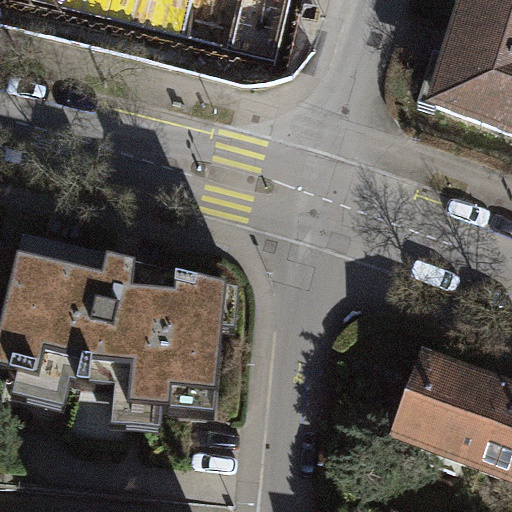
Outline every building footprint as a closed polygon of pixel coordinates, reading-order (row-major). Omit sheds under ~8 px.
[(0,0),(0,10),(289,72),(304,0),(0,0)] [(511,0),(462,0),(428,108),(511,134),(511,0)] [(215,296),(15,244),(0,308),(0,375),(23,380),(75,388),(122,393),(120,411),(204,417),(215,296)] [(506,391),(423,359),(392,440),(475,471),(506,391)] [(511,393),(506,391),(475,471),(511,485),(511,393)]
